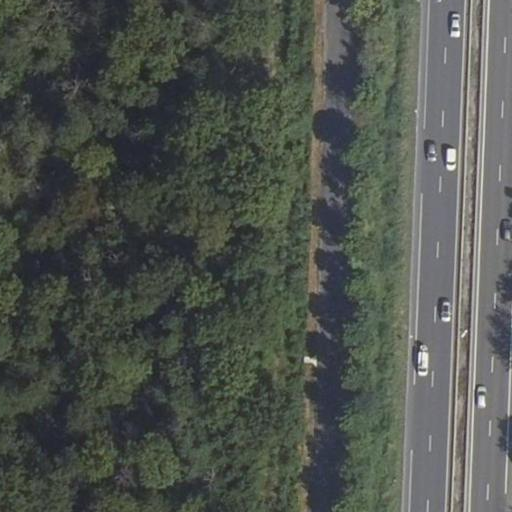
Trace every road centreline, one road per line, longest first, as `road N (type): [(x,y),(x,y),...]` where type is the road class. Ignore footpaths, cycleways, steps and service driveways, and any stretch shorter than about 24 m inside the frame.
road 1 (unclassified): [(347,0),(342,306),(327,511)]
road 2 (trunk): [(446,0),(426,511)]
road 3 (trunk): [(485,511),(505,0)]
